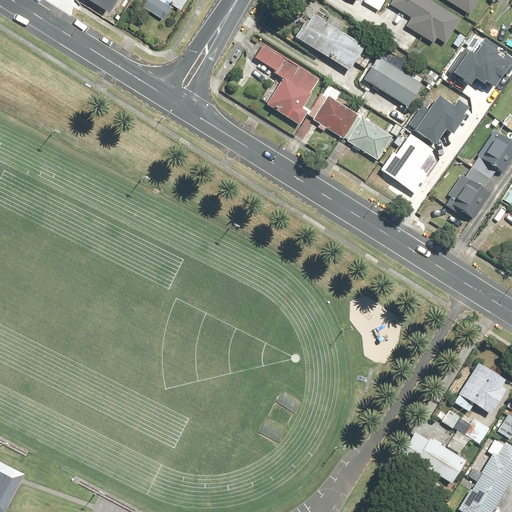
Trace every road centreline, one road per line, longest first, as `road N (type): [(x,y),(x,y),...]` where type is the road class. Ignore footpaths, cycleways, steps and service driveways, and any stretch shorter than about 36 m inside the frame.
road 1 (tertiary): [(511,304),(174,102)]
road 2 (tertiary): [(174,102),(49,17)]
road 3 (residential): [(174,102),(238,0)]
